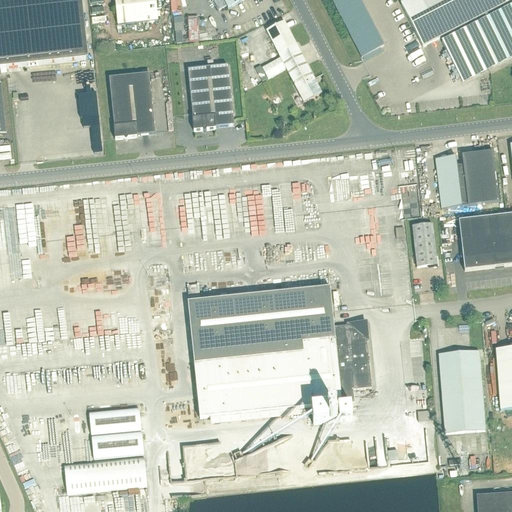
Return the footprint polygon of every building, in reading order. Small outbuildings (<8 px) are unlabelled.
[(0,0),(0,70),(88,61),(80,0),(0,0)] [(114,0),(117,27),(158,23),(155,0),(114,0)] [(222,0),(228,11),(248,0),(222,0)] [(330,0),(362,59),(384,48),(358,0),(330,0)] [(511,0),(397,0),(399,3),(403,0),(410,0),(400,6),(423,49),(440,40),(442,44),(462,83),(511,57),(511,0)] [(268,81),(286,71),(303,104),(321,95),(316,84),(284,24),(266,33),(280,60),(262,70),(268,81)] [(227,68),(188,72),(193,120),(192,120),(193,133),(202,133),(205,134),(206,132),(215,131),(215,130),(234,128),(227,68)] [(113,129),(115,142),(123,141),(126,143),(128,140),(137,139),(136,138),(155,136),(149,76),(109,80),(114,129),(113,129)] [(455,158),(434,161),(441,211),(498,204),(492,154),(461,158),(462,168),(456,168),(455,158)] [(290,201),(291,213),(301,212),(300,200),(290,201)] [(511,216),(458,223),(464,273),(511,267),(511,216)] [(432,226),(412,228),(417,270),(437,267),(432,226)] [(194,366),(199,421),(311,409),(313,427),(352,423),(351,405),(355,405),(353,392),(371,390),(366,342),(367,342),(366,329),(361,326),(348,327),(349,328),(334,329),(329,289),(187,304),(194,366)] [(511,350),(495,352),(500,412),(511,411),(511,350)] [(438,357),(445,436),(485,433),(479,353),(438,357)] [(427,408),(428,419),(438,418),(438,407),(427,408)] [(89,416),(91,438),(141,433),(139,411),(89,416)] [(141,435),(92,440),(94,462),(143,457),(141,435)] [(398,448),(399,458),(409,458),(409,447),(398,448)] [(144,459),(64,466),(67,496),(146,489),(144,459)] [(511,511),(511,495),(476,498),(477,511),(511,511)]
